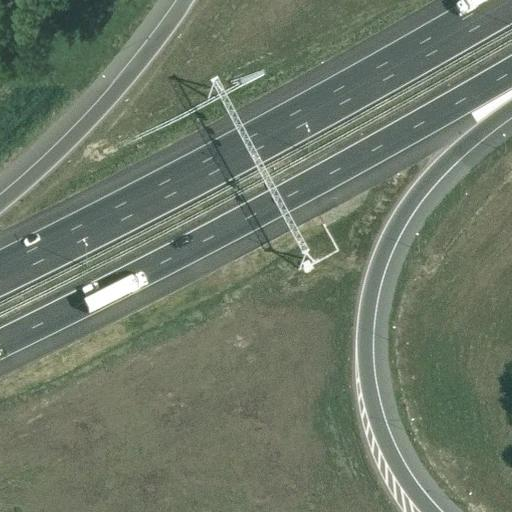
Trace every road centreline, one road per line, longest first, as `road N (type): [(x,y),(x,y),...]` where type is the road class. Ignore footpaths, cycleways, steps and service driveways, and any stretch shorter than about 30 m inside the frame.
road 1 (motorway): [(0,343),(511,71)]
road 2 (motorway): [(509,0),(0,273)]
road 3 (motorway): [(426,511),(387,454),(371,410),(373,302),(424,204),(511,120)]
road 4 (motorway): [(186,0),(72,138),(0,203)]
